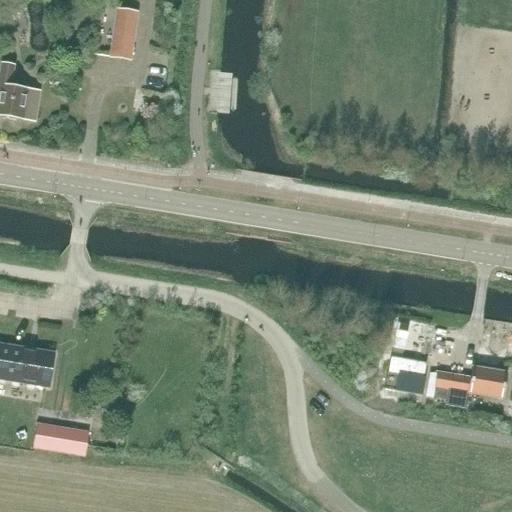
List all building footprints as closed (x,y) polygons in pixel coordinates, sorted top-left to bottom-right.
[(129,61),(136,14),(116,11),(109,58),(129,61)] [(9,88),(12,66),(0,65),(0,116),(6,118),(8,120),(15,121),(18,120),(34,122),(39,93),(9,88)] [(0,380),(48,388),(54,354),(0,344),(0,380)] [(502,400),(506,373),(472,367),(470,379),(436,373),(432,399),(445,401),(444,406),(465,410),(468,394),(502,400)] [(36,425),(33,449),(44,451),(48,427),(36,425)] [(64,430),(60,453),(84,457),(85,446),(87,434),(64,430)]
